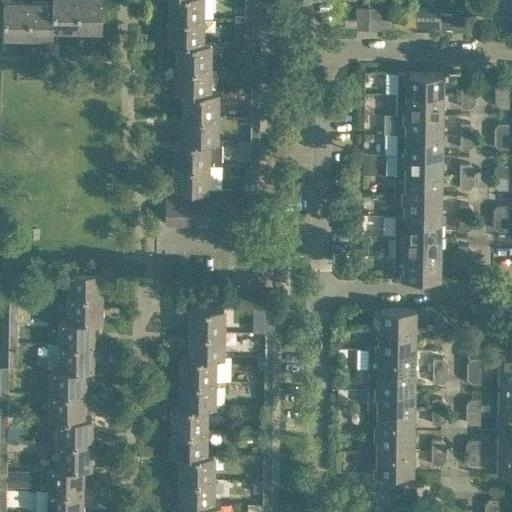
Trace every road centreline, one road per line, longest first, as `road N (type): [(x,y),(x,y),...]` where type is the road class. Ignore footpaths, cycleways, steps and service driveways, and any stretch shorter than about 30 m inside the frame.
road 1 (residential): [(320,290),(316,49)]
road 2 (residential): [(318,511),(320,290)]
road 3 (residential): [(511,51),(316,49)]
road 4 (residential): [(493,295),(320,290)]
